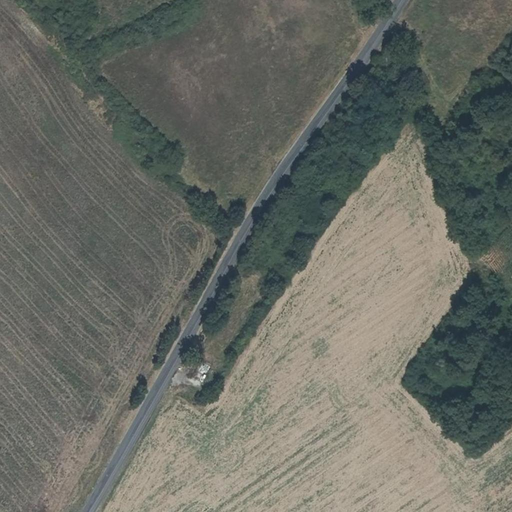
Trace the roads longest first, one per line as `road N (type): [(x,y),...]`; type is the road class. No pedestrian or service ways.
road 1 (tertiary): [(81,511),(244,230),(399,0)]
road 2 (track): [(236,244),(78,90)]
